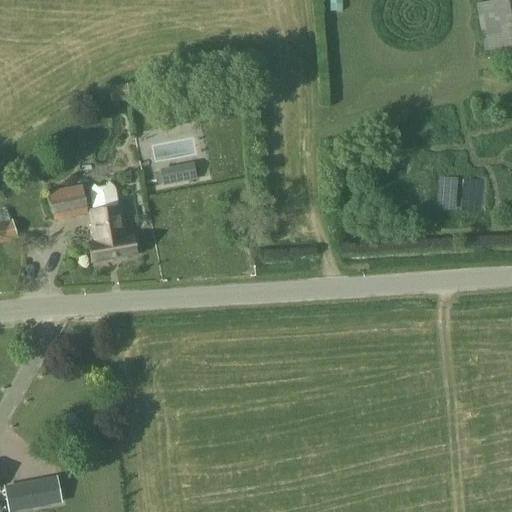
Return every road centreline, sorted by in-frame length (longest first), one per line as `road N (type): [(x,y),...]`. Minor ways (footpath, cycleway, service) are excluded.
road 1 (unclassified): [(511,276),(0,307)]
road 2 (track): [(329,288),(302,0)]
road 3 (track): [(438,280),(453,511)]
